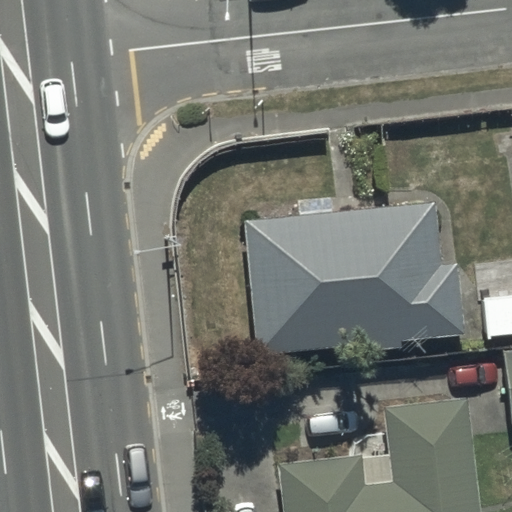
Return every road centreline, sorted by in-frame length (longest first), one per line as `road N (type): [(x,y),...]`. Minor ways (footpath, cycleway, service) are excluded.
road 1 (residential): [(15,65),(511,8)]
road 2 (trunk): [(15,65),(67,511)]
